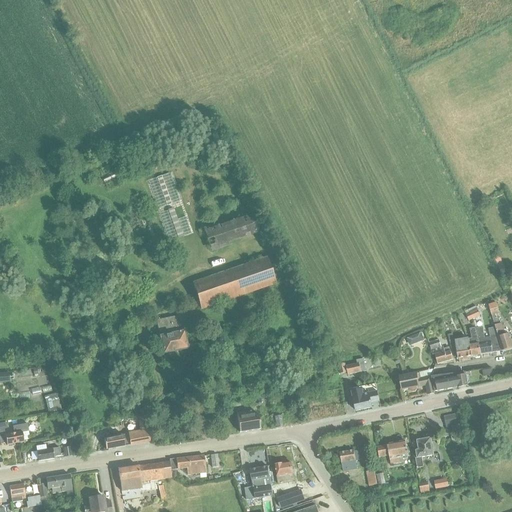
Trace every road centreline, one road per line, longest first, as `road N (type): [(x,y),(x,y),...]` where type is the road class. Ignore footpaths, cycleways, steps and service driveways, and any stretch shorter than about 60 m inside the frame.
road 1 (residential): [(0,475),(297,429)]
road 2 (unclassified): [(297,429),(511,385)]
road 3 (unknown): [(142,327),(168,401),(199,446)]
